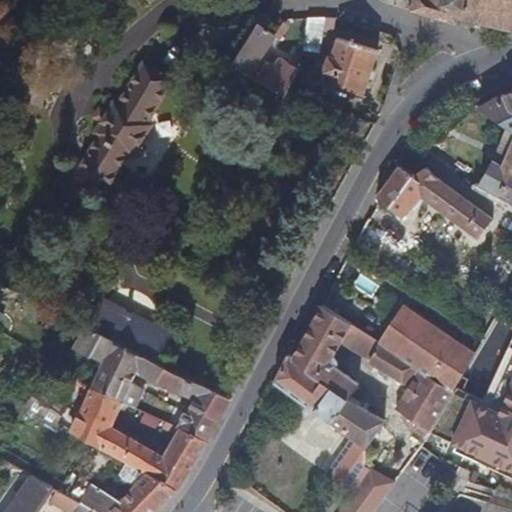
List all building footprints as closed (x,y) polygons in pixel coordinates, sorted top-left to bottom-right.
[(511,0),(410,0),(408,9),(456,22),(458,16),(474,20),(473,26),(480,28),(482,21),(511,27),(511,0)] [(316,47),(314,17),(306,17),(298,17),(300,48),(316,47)] [(279,93),(284,95),(301,63),(301,51),(294,64),(279,55),(273,63),(258,53),(273,32),(257,20),(227,62),(253,78),(279,93)] [(357,96),(371,45),(332,34),(328,44),(326,44),(319,68),(321,69),(316,84),(357,96)] [(117,142),(138,102),(114,89),(91,130),(87,127),(71,157),(76,160),(55,199),(80,212),(102,173),(106,175),(122,146),(117,142)] [(483,103),(476,108),(510,130),(511,126),(511,89),(510,90),(495,97),(483,103)] [(511,132),(510,130),(495,157),(480,184),(498,195),(511,169),(511,132)] [(414,175),(400,163),(398,166),(379,193),(375,199),(376,204),(400,216),(421,196),(469,243),(486,226),(424,164),(414,175)] [(511,169),(498,195),(511,203),(511,169)] [(377,342),(319,305),(308,326),(291,354),(346,398),(357,383),(334,364),(335,363),(336,361),(336,357),(335,354),(332,352),(339,341),(351,349),(406,385),(390,409),(418,427),(412,437),(419,441),(451,389),(377,342)] [(399,308),(377,342),(451,389),(456,380),(471,355),(399,308)] [(103,361),(91,385),(123,401),(136,376),(188,403),(173,425),(204,441),(230,398),(225,396),(165,365),(126,347),(88,328),(73,357),(92,367),(97,358),(103,361)] [(346,398),(291,354),(288,352),(272,380),(327,424),(345,399),(346,398)] [(91,385),(68,430),(101,449),(125,462),(171,487),(176,490),(190,466),(204,441),(173,425),(157,448),(112,422),(123,401),(91,385)] [(377,423),(345,399),(327,424),(343,437),(357,448),(377,423)] [(503,488),(511,491),(511,456),(496,450),(485,478),(501,487),(503,488)] [(150,511),(171,487),(125,462),(117,474),(121,479),(122,480),(131,485),(116,500),(112,498),(79,480),(69,495),(81,501),(99,511),(150,511)] [(485,478),(477,473),(463,497),(489,511),(493,511),(503,488),(501,487),(485,478)] [(36,511),(53,486),(33,475),(4,511),(36,511)] [(511,511),(511,491),(503,488),(493,511),(511,511)] [(99,511),(81,501),(74,511),(99,511)]
